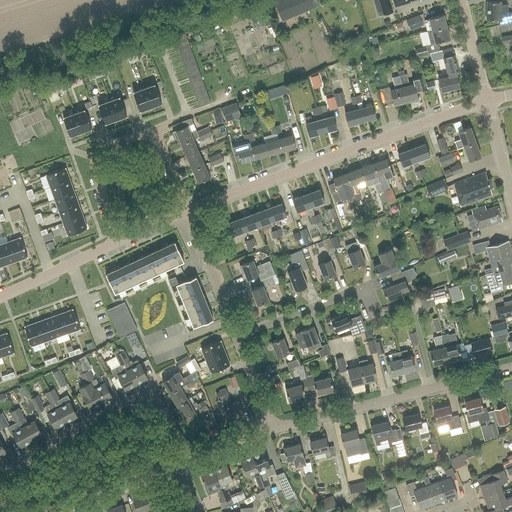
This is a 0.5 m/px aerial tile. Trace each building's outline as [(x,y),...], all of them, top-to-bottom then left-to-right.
[(283,20),(319,5),(317,0),(277,0),(274,1),(283,20)] [(406,1),(410,0),(374,0),(379,17),(393,13),(389,0),(393,0),(396,6),(407,3),(406,1)] [(502,5),(502,1),(487,1),(486,18),(498,19),(499,23),(511,20),(511,12),(509,12),(509,5),(502,5)] [(423,13),(407,20),(411,28),(424,23),(425,22),(425,21),(423,13)] [(427,31),(447,26),(444,14),(429,18),(429,20),(425,21),(425,22),(427,31)] [(450,39),(447,26),(427,31),(431,44),(426,45),(426,47),(416,49),(417,56),(440,51),(438,42),(450,39)] [(176,43),(187,39),(185,33),(174,37),(176,43)] [(511,59),(511,33),(501,36),(502,43),(508,42),(511,59)] [(187,39),(176,43),(178,48),(189,44),(187,39)] [(189,44),(178,48),(180,54),(192,50),(189,44)] [(445,49),(446,55),(457,54),(456,47),(445,49)] [(192,50),(180,54),(182,60),(194,56),(192,50)] [(460,75),(456,63),(454,55),(443,58),(446,66),(445,66),(447,72),(450,71),(452,76),(438,79),(442,91),(459,86),(456,76),(460,75)] [(194,56),(182,60),(185,66),(196,61),(194,56)] [(196,61),(185,66),(187,71),(198,67),(196,61)] [(198,67),(187,71),(189,77),(200,73),(198,67)] [(94,71),(88,73),(91,80),(97,78),(94,72),(94,71)] [(200,73),(189,77),(191,83),(202,79),(200,73)] [(366,74),(371,95),(377,94),(372,73),(366,74)] [(407,74),(400,76),(399,76),(406,101),(411,99),(412,102),(418,100),(418,98),(418,97),(417,91),(425,89),(422,77),(413,80),(414,83),(410,84),(407,74)] [(390,90),(394,104),(395,106),(402,104),(401,102),(406,101),(399,76),(392,77),(395,88),(390,90)] [(202,79),(191,83),(193,89),(204,84),(202,79)] [(434,80),(426,82),(428,91),(436,89),(434,80)] [(144,88),(151,107),(162,103),(155,84),(144,88)] [(204,84),(193,89),(195,94),(206,90),(204,84)] [(53,102),(63,100),(60,88),(51,90),(53,102)] [(140,111),(151,107),(144,88),(133,92),(140,111)] [(275,97),(272,89),(266,91),(269,99),(275,97)] [(206,90),(195,94),(197,100),(209,96),(206,90)] [(335,94),(338,106),(346,104),(343,92),(335,94)] [(327,96),(330,109),(338,106),(335,94),(327,96)] [(361,95),(356,97),(358,103),(360,109),(359,109),(363,121),(376,117),(373,105),(364,108),(362,102),(363,102),(361,95)] [(209,96),(197,100),(199,106),(211,102),(209,96)] [(120,97),(109,100),(116,119),(127,115),(120,97)] [(109,100),(98,104),(105,123),(116,119),(109,100)] [(222,108),(227,122),(241,117),(236,102),(222,108)] [(85,109),(74,113),(81,132),(92,128),(85,109)] [(349,125),(363,121),(359,109),(346,113),(349,125)] [(74,113),(63,117),(70,136),(81,132),(74,113)] [(320,120),(323,132),(337,128),(334,116),(320,120)] [(203,129),(198,131),(197,130),(191,132),(188,126),(194,124),(192,118),(181,122),(183,127),(176,130),(182,143),(199,136),(199,137),(201,140),(207,137),(203,129)] [(310,136),(323,132),(320,120),(306,124),(310,136)] [(209,126),(203,129),(207,137),(213,135),(209,126)] [(459,131),(461,139),(455,141),(458,148),(464,146),(475,142),(470,127),(459,131)] [(279,139),(282,151),(296,147),(292,135),(279,139)] [(194,139),(199,137),(199,136),(182,143),(188,156),(199,151),(194,139)] [(437,140),(442,154),(448,152),(443,137),(437,140)] [(279,139),(265,142),(269,154),(282,151),(279,139)] [(240,155),(241,162),(255,158),(252,146),(250,140),(246,142),(233,145),(236,156),(240,155)] [(265,142),(252,146),(255,158),(269,154),(265,142)] [(481,157),(475,142),(464,146),(469,161),(481,157)] [(412,149),(416,161),(430,156),(425,144),(412,149)] [(402,166),(416,161),(412,149),(398,154),(402,166)] [(193,169),(204,164),(199,151),(188,156),(193,169)] [(209,157),(210,162),(222,156),(221,152),(209,157)] [(452,152),(438,157),(442,166),(455,161),(452,152)] [(222,156),(210,162),(212,166),(224,160),(222,156)] [(387,158),(373,163),(378,175),(384,173),(387,180),(394,177),(391,170),(387,158)] [(364,180),(378,175),(373,163),(360,168),(364,180)] [(204,164),(193,169),(199,182),(210,177),(204,164)] [(460,164),(450,168),(453,175),(463,171),(460,164)] [(59,170),(45,175),(50,187),(70,180),(66,168),(66,167),(59,170)] [(352,185),(355,195),(358,201),(362,200),(360,193),(359,189),(366,186),(364,180),(360,168),(347,173),(352,185)] [(338,190),(352,185),(347,173),(333,178),(338,190)] [(490,189),(492,188),(490,179),(487,180),(484,173),(453,185),(460,208),(491,195),(490,189)] [(444,179),(426,186),(431,197),(449,190),(444,179)] [(70,180),(50,187),(54,199),(74,192),(70,180)] [(307,194),(311,206),(325,201),(320,189),(307,194)] [(384,191),(379,193),(383,204),(388,202),(386,196),(384,191)] [(74,192),(54,199),(58,211),(78,204),(74,192)] [(298,211),(307,208),(313,224),(317,223),(315,216),(311,206),(307,194),(293,199),(298,211)] [(393,194),(386,196),(388,202),(395,200),(393,194)] [(352,203),(358,201),(355,195),(351,196),(351,197),(349,197),(352,203)] [(268,208),(273,220),(286,215),(282,203),(268,208)] [(78,204),(58,211),(62,223),(83,215),(78,204)] [(478,230),(502,221),(497,206),(486,210),(485,207),(472,211),(478,230)] [(328,210),(331,219),(332,219),(333,222),(338,220),(334,207),(328,210)] [(268,208),(255,213),(259,225),(273,220),(268,208)] [(255,213),(241,219),(246,230),(259,225),(255,213)] [(319,214),(315,216),(317,223),(321,234),(325,232),(319,214)] [(83,215),(62,223),(67,235),(87,228),(83,215)] [(232,236),(246,230),(241,219),(228,224),(232,236)] [(352,228),(356,239),(362,236),(358,225),(352,228)] [(305,244),(311,241),(307,229),(300,231),(305,244)] [(467,231),(449,238),(443,240),(447,250),(453,248),(471,241),(467,231)] [(293,235),(295,241),(301,238),(299,232),(293,235)] [(6,236),(0,238),(0,255),(4,266),(16,261),(8,241),(6,236)] [(21,236),(8,241),(16,261),(28,257),(21,236)] [(329,238),(333,249),(341,246),(337,236),(329,238)] [(333,248),(329,238),(323,240),(326,250),(333,248)] [(161,247),(170,267),(184,260),(175,241),(161,247)] [(360,248),(357,241),(345,245),(348,252),(354,268),(366,263),(360,248)] [(487,250),(490,260),(511,254),(508,242),(490,246),(489,241),(472,246),(475,254),(487,250)] [(156,273),(170,267),(161,247),(148,253),(156,273)] [(400,269),(392,249),(379,254),(382,262),(373,266),(378,278),(390,273),(392,279),(402,275),(401,272),(402,271),(401,269),(400,269)] [(455,250),(438,257),(440,263),(457,256),(455,250)] [(301,270),(300,267),(298,262),(301,260),(298,251),(289,255),(294,269),(288,271),(292,281),(289,283),(292,290),(295,289),(295,290),(307,285),(301,270)] [(148,253),(134,259),(143,279),(156,273),(148,253)] [(511,267),(511,257),(511,254),(490,260),(492,268),(485,270),(486,275),(493,273),(511,267)] [(143,279),(134,259),(120,265),(129,285),(143,279)] [(253,259),(241,264),(242,265),(240,266),(243,273),(244,273),(247,279),(258,275),(260,280),(272,276),(275,275),(270,261),(256,266),(253,259)] [(324,279),(336,274),(330,259),(318,264),(324,279)] [(129,285),(120,265),(106,271),(115,291),(129,285)] [(511,267),(493,273),(496,283),(489,285),(491,293),(502,290),(501,284),(511,281),(511,267)] [(402,295),(401,293),(410,289),(408,285),(412,280),(408,269),(402,272),(402,271),(401,272),(402,275),(392,279),(394,284),(382,289),(387,300),(402,295)] [(173,277),(176,283),(184,280),(181,274),(173,277)] [(182,298),(202,290),(197,276),(178,283),(177,284),(177,285),(182,298)] [(257,305),(269,300),(264,288),(275,284),(272,276),(260,280),(262,285),(251,289),(254,296),(252,297),(255,304),(256,303),(257,305)] [(458,285),(449,288),(453,302),(463,299),(458,285)] [(188,312),(208,304),(202,290),(182,298),(188,312)] [(445,290),(434,293),(436,300),(446,297),(445,290)] [(420,296),(421,302),(434,299),(432,293),(420,296)] [(434,299),(421,302),(423,308),(435,305),(434,299)] [(499,320),(511,316),(511,301),(504,304),(505,307),(496,309),(499,320)] [(109,310),(121,337),(137,329),(125,302),(109,310)] [(214,319),(208,304),(188,312),(194,327),(214,319)] [(73,309),(61,314),(68,333),(80,329),(73,309)] [(353,336),(361,333),(356,320),(351,322),(348,313),(330,319),(335,332),(349,326),(353,336)] [(61,314),(49,318),(56,337),(68,333),(61,314)] [(49,318),(37,322),(44,342),(56,337),(49,318)] [(505,321),(491,325),(494,337),(508,333),(505,321)] [(37,322),(25,327),(32,346),(44,342),(37,322)] [(301,348),(307,345),(307,346),(309,349),(321,344),(319,341),(314,326),(301,330),(302,331),(295,334),(301,348)] [(409,334),(412,346),(419,344),(416,332),(409,334)] [(8,333),(0,335),(0,351),(2,357),(14,352),(8,333)] [(462,357),(458,344),(455,333),(448,335),(448,334),(443,335),(445,344),(443,345),(447,361),(462,357)] [(433,365),(447,361),(443,345),(445,344),(443,335),(434,338),(436,346),(437,346),(437,349),(430,351),(433,365)] [(277,357),(289,353),(283,337),(271,342),(277,357)] [(489,338),(471,343),(475,357),(493,352),(489,338)] [(374,340),(377,352),(378,354),(385,352),(382,340),(376,342),(375,339),(374,340)] [(221,340),(200,348),(205,360),(225,352),(221,340)] [(377,352),(374,340),(367,341),(370,354),(377,352)] [(319,350),(321,357),(330,353),(327,344),(322,346),(323,349),(319,350)] [(71,346),(67,348),(68,352),(70,356),(75,354),(74,350),(73,350),(71,346)] [(399,352),(404,372),(415,369),(412,355),(409,356),(407,349),(399,352)] [(120,353),(137,384),(148,378),(140,364),(136,367),(132,360),(131,360),(125,351),(120,353)] [(225,352),(205,360),(210,373),(230,365),(225,352)] [(404,372),(399,352),(392,354),(393,360),(389,361),(393,375),(404,372)] [(137,384),(120,353),(116,356),(121,365),(111,370),(117,379),(119,378),(126,390),(137,384)] [(177,362),(180,368),(190,362),(187,356),(177,362)] [(336,359),(339,372),(346,370),(343,357),(336,359)] [(298,359),(287,363),(289,370),(301,365),(298,359)] [(373,363),(369,364),(368,359),(360,361),(361,366),(360,366),(364,382),(377,379),(373,363)] [(86,365),(82,367),(101,403),(113,397),(105,383),(100,386),(97,380),(96,380),(90,370),(89,370),(86,365)] [(352,385),(364,382),(360,366),(348,370),(352,385)] [(80,389),(83,395),(90,409),(101,403),(82,367),(78,369),(86,385),(80,389)] [(59,370),(54,373),(57,380),(63,377),(59,370)] [(173,375),(162,381),(170,394),(180,387),(186,384),(196,378),(194,374),(184,380),(179,371),(173,375)] [(307,378),(310,390),(316,388),(318,394),(334,390),(331,377),(318,380),(316,376),(307,378)] [(199,382),(196,378),(186,384),(189,388),(199,382)] [(304,391),(310,390),(307,378),(298,380),(299,385),(285,388),(289,401),(305,397),(304,391)] [(283,390),(280,382),(274,384),(276,392),(283,390)] [(31,399),(24,385),(19,388),(23,396),(22,397),(30,411),(36,408),(31,399)] [(177,406),(188,399),(180,387),(170,394),(177,406)] [(50,391),(66,422),(77,416),(70,402),(65,405),(63,401),(61,402),(60,400),(61,399),(55,388),(50,391)] [(216,393),(219,400),(217,401),(220,409),(224,408),(228,418),(243,413),(239,401),(231,404),(226,390),(216,393)] [(46,393),(51,404),(45,407),(49,414),(48,414),(55,428),(66,422),(50,391),(46,393)] [(31,399),(36,408),(39,412),(44,409),(42,406),(44,405),(39,395),(31,399)] [(192,397),(188,399),(177,406),(184,418),(206,404),(204,400),(196,405),(192,397)] [(469,423),(479,420),(479,421),(489,419),(486,407),(482,408),(479,397),(464,401),(468,414),(466,414),(469,423)] [(206,404),(184,418),(192,430),(202,424),(198,417),(204,414),(203,412),(209,408),(206,404)] [(452,417),(450,406),(434,410),(438,427),(448,425),(449,430),(453,429),(455,435),(463,433),(461,427),(461,426),(459,415),(452,417)] [(495,410),(499,426),(510,423),(506,407),(495,410)] [(15,410),(31,441),(42,435),(35,421),(29,424),(20,408),(15,410)] [(11,413),(16,423),(15,424),(18,430),(12,433),(20,447),(31,441),(15,410),(11,413)] [(3,412),(0,413),(0,423),(3,428),(9,425),(3,412)] [(419,434),(429,432),(426,422),(421,423),(418,414),(402,418),(406,430),(417,427),(419,434)] [(391,448),(395,447),(398,457),(408,455),(402,438),(397,439),(395,430),(389,432),(387,422),(371,426),(376,445),(388,442),(388,443),(390,442),(391,448)] [(487,425),(490,437),(499,435),(496,422),(487,425)] [(356,430),(340,434),(344,447),(344,446),(347,457),(360,453),(360,454),(368,453),(367,448),(364,438),(358,440),(356,430)] [(326,458),(336,456),(333,445),(328,447),(325,438),(310,442),(313,454),(325,451),(326,458)] [(300,444),(284,448),(285,454),(281,455),(282,462),(287,461),(295,459),(298,461),(299,465),(305,464),(303,457),(300,444)] [(470,462),(469,459),(478,455),(476,448),(453,457),(457,467),(470,462)] [(263,451),(252,455),(257,470),(258,470),(260,475),(259,475),(264,487),(269,484),(265,473),(263,468),(269,466),(263,451)] [(245,475),(257,470),(252,455),(240,460),(245,475)] [(509,460),(502,463),(505,469),(511,466),(509,460)] [(230,499),(231,499),(225,483),(231,480),(225,465),(214,469),(222,489),(219,490),(221,495),(228,493),(230,499)] [(438,481),(445,500),(457,496),(452,481),(457,479),(452,467),(444,470),(447,478),(438,481)] [(222,489),(214,469),(202,474),(204,481),(201,482),(207,497),(208,497),(207,495),(216,492),(220,503),(230,499),(228,493),(221,495),(219,490),(222,489)] [(480,485),(485,498),(502,491),(500,484),(507,481),(503,470),(491,474),(493,480),(480,485)] [(313,471),(305,473),(308,484),(316,482),(313,471)] [(388,471),(382,472),(384,481),(390,479),(388,471)] [(260,488),(264,487),(259,475),(255,477),(260,488)] [(423,478),(426,486),(433,505),(445,500),(438,481),(430,485),(427,477),(423,478)] [(289,482),(281,486),(286,498),(294,494),(289,482)] [(365,482),(350,485),(352,496),(367,492),(365,482)] [(421,510),(433,505),(426,486),(417,490),(414,482),(406,485),(411,496),(415,495),(421,510)] [(386,497),(398,493),(395,488),(384,492),(386,497)] [(265,489),(257,494),(260,500),(269,495),(265,489)] [(489,511),(501,506),(511,502),(511,496),(505,499),(502,491),(485,498),(489,511)] [(398,493),(386,497),(388,503),(400,499),(398,493)] [(144,507),(145,511),(152,511),(149,505),(151,504),(148,495),(133,500),(137,510),(144,507)] [(322,511),(328,511),(339,508),(334,495),(320,500),(322,511)] [(400,499),(388,503),(390,509),(402,505),(400,499)]
